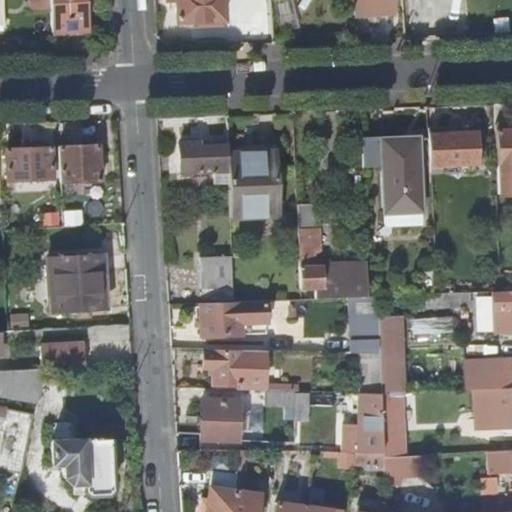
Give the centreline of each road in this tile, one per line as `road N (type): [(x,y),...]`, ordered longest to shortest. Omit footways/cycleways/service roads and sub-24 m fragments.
road 1 (residential): [(133,83),(165,511)]
road 2 (residential): [(133,83),(511,69)]
road 3 (residential): [(0,88),(133,83)]
